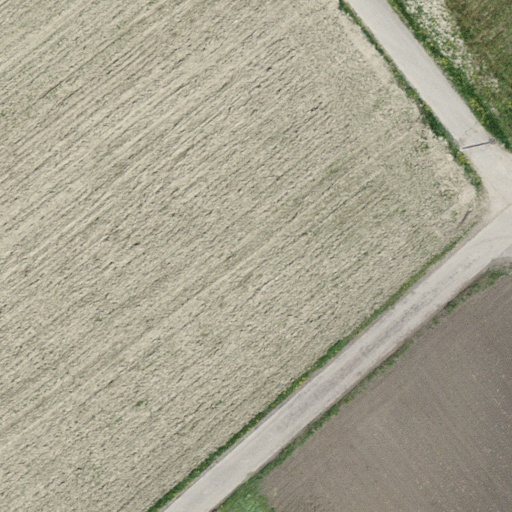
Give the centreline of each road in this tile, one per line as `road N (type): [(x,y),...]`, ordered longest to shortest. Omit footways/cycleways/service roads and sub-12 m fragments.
road 1 (track): [(181,511),(511,228)]
road 2 (track): [(511,215),(349,0)]
